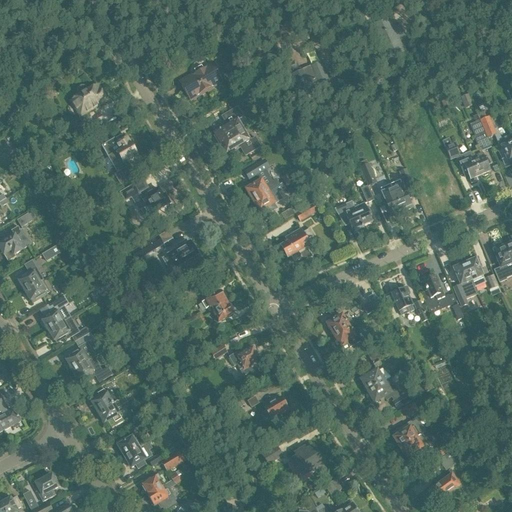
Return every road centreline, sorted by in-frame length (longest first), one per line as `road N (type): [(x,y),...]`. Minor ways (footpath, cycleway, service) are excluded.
road 1 (residential): [(276,308),(107,40),(66,17),(0,4)]
road 2 (residential): [(276,308),(511,205)]
road 3 (residential): [(397,511),(276,308)]
road 4 (residential): [(66,431),(0,320)]
